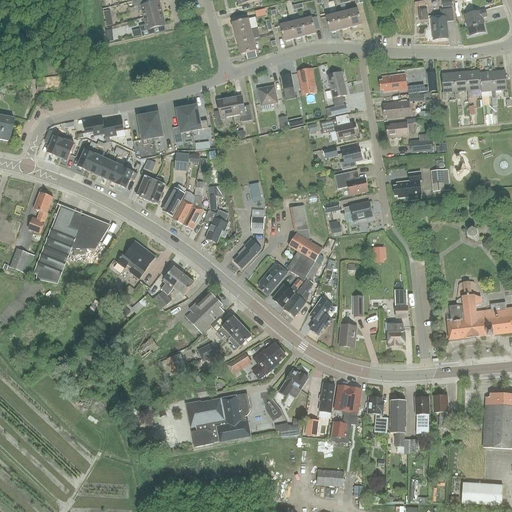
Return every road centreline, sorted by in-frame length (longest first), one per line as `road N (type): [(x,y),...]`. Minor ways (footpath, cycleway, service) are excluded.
road 1 (tertiary): [(425,376),(365,374),(317,357),(175,244),(104,201),(25,168)]
road 2 (residential): [(425,376),(412,264),(387,214),(359,50)]
road 3 (residential): [(25,168),(37,132),(59,120),(225,78)]
road 4 (residential): [(359,50),(454,55),(511,46)]
road 5 (residential): [(225,78),(319,50),(359,50)]
